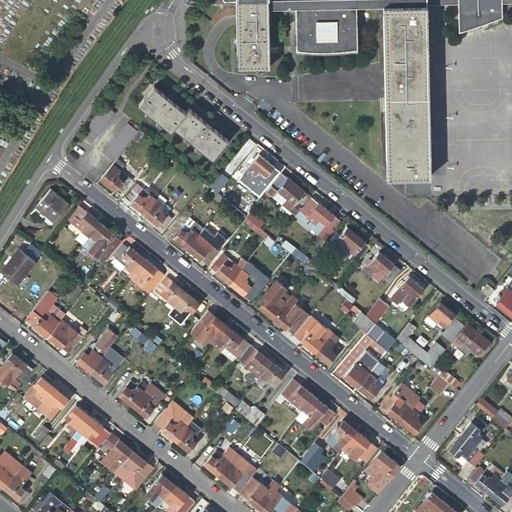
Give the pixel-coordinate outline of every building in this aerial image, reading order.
[(237,0),(238,20),(238,65),(271,65),(271,50),(269,6),(269,0),(237,0)] [(404,176),(431,175),(428,2),(427,2),(426,0),(269,0),(269,6),(292,5),(297,5),(297,50),(308,51),(317,52),(322,52),(331,52),(339,51),(342,51),(350,50),(358,49),(357,19),(357,4),(377,3),(383,3),(387,176),(404,176)] [(457,0),(457,1),(457,33),(488,22),(502,16),(501,2),(501,0),(457,0)] [(157,82),(141,102),(172,128),(176,124),(214,156),(230,137),(214,124),(216,122),(209,117),(208,119),(191,105),(188,109),(175,98),(177,96),(172,91),(170,94),(157,82)] [(106,104),(81,134),(91,142),(116,112),(106,104)] [(127,121),(102,151),(112,160),(137,130),(127,121)] [(260,154),(246,171),(267,188),(281,170),(260,154)] [(117,156),(101,176),(120,192),(132,178),(120,168),(125,162),(117,156)] [(289,177),(282,171),(266,190),(273,196),(289,177)] [(305,190),(289,177),(273,196),(290,209),(305,190)] [(126,196),(144,211),(156,197),(138,182),(126,196)] [(52,189),(36,206),(54,222),(69,204),(52,189)] [(297,214),(312,196),(305,190),(290,209),(297,214)] [(156,197),(144,211),(163,227),(172,216),(167,212),(172,206),(165,200),(168,197),(161,191),(156,197)] [(325,239),(329,234),(342,220),(312,196),(297,214),(296,215),(325,239)] [(101,222),(80,204),(68,218),(90,235),(101,222)] [(251,211),(247,216),(259,226),(264,221),(251,211)] [(167,229),(187,246),(203,226),(190,215),(183,223),(176,217),(167,229)] [(259,226),(247,216),(243,220),(265,238),(269,233),(259,226)] [(342,221),(331,234),(337,239),(349,225),(342,221)] [(90,235),(84,241),(106,259),(120,243),(114,238),(117,234),(101,222),(90,235)] [(215,234),(204,225),(203,226),(187,246),(206,262),(217,248),(209,241),(215,234)] [(352,255),(359,260),(371,246),(364,240),(365,239),(349,225),(337,239),(354,253),(352,255)] [(123,239),(117,234),(114,238),(120,243),(123,239)] [(275,248),(279,242),(276,240),(272,236),(267,242),(275,248)] [(132,271),(144,256),(130,245),(129,247),(124,244),(113,256),(132,271)] [(19,247),(1,270),(23,287),(31,277),(25,273),(36,260),(19,247)] [(219,249),(217,248),(206,262),(208,264),(219,249)] [(383,276),(390,282),(401,268),(379,250),(368,264),(376,270),(374,273),(381,279),(383,276)] [(211,266),(229,281),(241,267),(237,263),(223,251),(211,266)] [(166,274),(144,256),(132,271),(138,276),(143,270),(150,276),(145,281),(143,283),(152,290),(166,274)] [(237,263),(241,267),(247,260),(242,256),(237,263)] [(241,267),(229,281),(248,296),(255,287),(250,283),(243,278),(248,272),(241,267)] [(143,270),(138,276),(145,281),(150,276),(143,270)] [(243,278),(250,283),(254,277),(248,272),(243,278)] [(408,274),(397,289),(405,295),(403,297),(410,303),(423,287),(408,274)] [(174,305),(186,291),(167,276),(155,290),(174,306),(174,305)] [(273,315),(284,302),(289,296),(282,290),(285,286),(276,278),(262,294),(265,297),(259,304),(273,315)] [(486,283),(481,289),(488,295),(493,288),(486,283)] [(511,291),(507,288),(496,302),(510,314),(511,311),(511,291)] [(48,291),(26,318),(48,335),(60,321),(46,310),(51,303),(56,297),(48,291)] [(199,302),(186,291),(174,305),(174,306),(188,317),(199,302)] [(289,296),(284,302),(273,315),(286,326),(294,333),(310,314),(296,302),(298,300),(291,294),(289,296)] [(365,313),(374,321),(389,304),(379,296),(365,313)] [(443,326),(455,313),(440,301),(425,320),(433,326),(437,322),(443,326)] [(62,318),(65,314),(51,303),(46,310),(60,321),(62,318)] [(121,314),(115,309),(109,316),(115,321),(121,314)] [(217,341),(229,326),(208,309),(191,331),(212,347),(217,341)] [(365,313),(361,310),(353,320),(366,331),(374,321),(365,313)] [(294,333),(315,350),(331,331),(311,313),(310,314),(294,333)] [(446,328),(456,317),(457,315),(455,313),(443,326),(446,328)] [(464,323),(456,317),(446,328),(441,334),(450,341),(464,323)] [(69,352),(83,335),(62,318),(60,321),(48,335),(69,352)] [(384,329),(374,321),(366,331),(365,332),(375,340),(384,329)] [(410,321),(396,338),(402,343),(408,336),(416,326),(410,321)] [(490,341),(466,322),(451,341),(467,354),(471,349),(478,355),(490,341)] [(110,346),(119,335),(117,333),(119,330),(113,325),(111,329),(109,327),(89,352),(85,350),(78,359),(91,370),(102,356),(110,346)] [(229,326),(217,341),(240,358),(251,344),(229,326)] [(332,330),(331,331),(315,350),(329,361),(341,347),(334,342),(339,336),(332,330)] [(141,332),(137,337),(144,343),(148,338),(141,332)] [(408,336),(402,343),(410,350),(416,343),(408,336)] [(427,354),(422,360),(430,366),(444,349),(435,341),(427,351),(426,353),(427,354)] [(416,343),(410,350),(417,356),(422,360),(427,354),(426,353),(427,351),(416,343)] [(256,381),(271,361),(251,344),(240,358),(239,359),(253,370),(248,377),(254,382),(256,381)] [(113,348),(110,346),(102,356),(111,363),(115,360),(108,354),(113,348)] [(358,385),(378,359),(365,349),(364,349),(344,373),(358,385)] [(16,387),(20,382),(32,367),(13,351),(2,364),(1,364),(0,365),(0,376),(9,384),(10,382),(16,387)] [(102,356),(91,370),(104,380),(111,371),(107,368),(111,363),(102,356)] [(378,359),(358,385),(371,396),(378,387),(371,382),(376,377),(385,365),(378,359)] [(418,360),(410,370),(418,376),(426,367),(418,360)] [(285,372),(271,361),(256,381),(262,386),(268,379),(275,384),(285,372)] [(435,362),(431,367),(438,373),(441,376),(445,371),(435,362)] [(450,383),(446,380),(441,376),(438,373),(429,385),(440,395),(450,383)] [(450,383),(456,388),(461,382),(451,374),(446,380),(450,383)] [(43,400),(55,386),(42,375),(25,395),(34,402),(26,412),(30,414),(43,400)] [(382,382),(376,377),(371,382),(378,387),(382,382)] [(131,379),(119,393),(133,404),(149,384),(142,378),(139,382),(138,381),(136,383),(131,379)] [(303,410),(314,396),(301,385),(293,378),(282,393),(296,404),(303,410)] [(147,415),(166,391),(152,380),(149,384),(133,404),(147,415)] [(383,405),(401,419),(412,405),(417,399),(419,397),(402,383),(390,397),(390,396),(383,405)] [(69,397),(55,386),(43,400),(44,400),(52,407),(57,411),(69,397)] [(334,411),(314,396),(303,410),(296,418),(310,428),(318,418),(325,423),(334,411)] [(480,397),(475,403),(505,428),(509,423),(495,412),(496,410),(480,397)] [(187,425),(194,417),(172,399),(154,422),(176,439),(187,425)] [(47,413),(52,407),(44,400),(36,411),(39,413),(42,409),(47,413)] [(412,405),(401,419),(414,431),(426,417),(419,411),(425,405),(418,400),(413,406),(412,405)] [(246,416),(252,409),(242,401),(237,408),(246,416)] [(78,429),(90,414),(76,403),(69,412),(75,417),(71,423),(75,426),(78,429)] [(257,425),(265,414),(255,405),(252,409),(246,416),(257,425)] [(495,412),(509,423),(511,419),(511,417),(498,407),(496,410),(495,412)] [(75,417),(69,412),(65,418),(71,423),(75,417)] [(72,437),(64,447),(69,452),(84,434),(97,445),(109,430),(90,414),(78,429),(72,437)] [(476,415),(460,434),(475,446),(483,436),(480,435),(488,425),(476,415)] [(230,416),(223,425),(232,433),(239,424),(230,416)] [(343,449),(357,430),(344,419),(332,434),(338,439),(332,447),(340,452),(343,449)] [(58,420),(50,429),(56,434),(64,424),(58,420)] [(43,423),(34,434),(39,439),(48,428),(43,423)] [(187,425),(176,439),(189,450),(204,430),(198,425),(193,430),(187,425)] [(72,437),(78,429),(75,426),(68,434),(72,437)] [(111,432),(109,430),(97,445),(99,446),(103,442),(111,432)] [(370,441),(357,430),(343,449),(355,459),(358,455),(367,444),(370,441)] [(113,433),(111,432),(103,442),(105,444),(113,433)] [(133,449),(113,433),(105,444),(111,449),(101,461),(115,471),(133,449)] [(467,459),(475,466),(485,454),(475,446),(460,434),(449,448),(458,455),(460,453),(460,454),(467,459)] [(236,451),(240,446),(234,441),(228,448),(235,453),(236,451)] [(372,449),(367,444),(358,455),(364,459),(372,449)] [(216,448),(212,453),(219,460),(223,454),(216,448)] [(229,460),(235,453),(228,448),(223,454),(229,460)] [(0,456),(0,481),(4,485),(22,463),(5,449),(0,456)] [(152,465),(133,449),(115,471),(120,475),(123,471),(137,483),(152,465)] [(401,466),(381,450),(365,470),(374,477),(369,482),(371,486),(379,493),(401,466)] [(250,462),(236,451),(235,453),(229,460),(218,474),(231,484),(250,462)] [(204,462),(218,474),(229,460),(223,454),(219,460),(212,453),(204,462)] [(460,454),(456,459),(463,464),(467,459),(460,454)] [(4,485),(18,497),(25,488),(21,485),(31,471),(22,463),(4,485)] [(154,467),(152,465),(137,483),(123,471),(120,475),(136,489),(154,467)] [(471,478),(476,481),(485,470),(480,466),(471,478)] [(476,481),(489,492),(504,473),(495,466),(492,471),(487,467),(485,470),(476,481)] [(328,468),(322,476),(335,487),(341,478),(328,468)] [(504,473),(489,492),(503,503),(511,491),(511,473),(507,470),(504,473)] [(164,498),(176,484),(162,473),(147,493),(154,498),(150,502),(157,507),(160,503),(164,498)] [(243,494),(248,497),(254,488),(256,486),(252,483),(243,494)] [(276,490),(276,489),(270,483),(265,489),(261,494),(254,488),(248,497),(261,508),(276,490)] [(261,494),(265,489),(258,483),(256,486),(254,488),(261,494)] [(185,511),(195,500),(176,484),(164,498),(170,503),(170,504),(177,509),(175,511),(185,511)] [(349,486),(341,494),(354,504),(356,506),(363,497),(349,486)] [(30,493),(25,488),(18,497),(23,501),(30,493)] [(293,511),(298,506),(276,490),(261,508),(265,511),(293,511)] [(416,511),(436,511),(446,501),(432,490),(416,511)] [(354,504),(341,494),(337,500),(349,510),(354,504)] [(170,503),(164,498),(160,503),(166,508),(170,503)] [(458,511),(446,501),(436,511),(458,511)]
